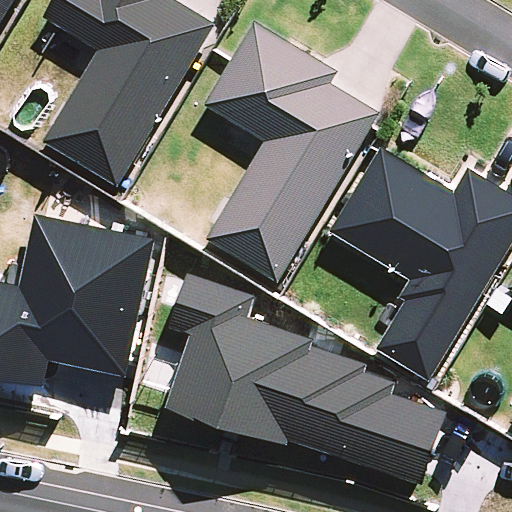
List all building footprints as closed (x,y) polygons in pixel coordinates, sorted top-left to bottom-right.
[(0,0),(0,20),(11,0),(0,0)] [(56,0),(48,13),(106,48),(51,138),(122,181),(219,19),(187,0),(56,0)] [(337,60),(260,18),(215,101),(273,132),(216,235),(287,274),(380,105),(328,76),(337,60)] [(461,187),(388,144),(343,221),(428,270),(390,335),(434,361),(511,227),(511,186),(474,164),(461,187)] [(159,240),(38,215),(23,287),(0,282),(0,376),(43,386),(49,358),(130,375),(159,240)] [(292,441),(425,486),(449,414),(392,395),(397,383),(365,372),(367,365),(313,347),(316,340),(249,318),(256,297),(189,275),(171,329),(194,337),(170,409),(289,449),(292,441)]
